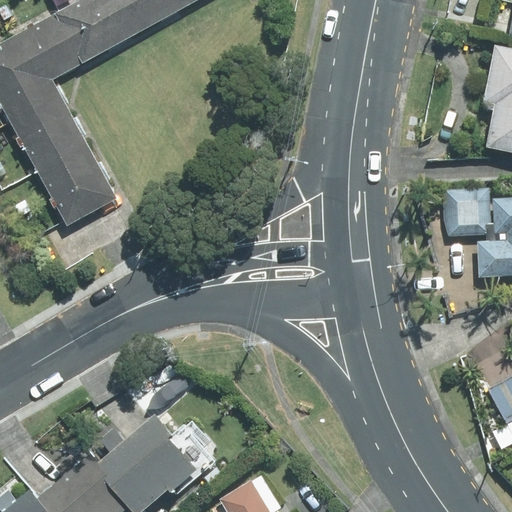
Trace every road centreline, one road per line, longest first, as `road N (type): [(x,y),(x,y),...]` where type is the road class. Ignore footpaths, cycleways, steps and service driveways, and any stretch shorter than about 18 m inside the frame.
road 1 (secondary): [(405,447),(275,325),(212,299)]
road 2 (secondary): [(183,276),(331,158),(352,123)]
road 3 (residential): [(183,276),(278,253),(352,249)]
road 4 (residential): [(146,300),(0,386)]
road 5 (secondary): [(405,447),(355,293)]
road 6 (residential): [(355,293),(212,299)]
road 7 (secondary): [(352,249),(352,123)]
road 8 (secondary): [(352,123),(374,0)]
